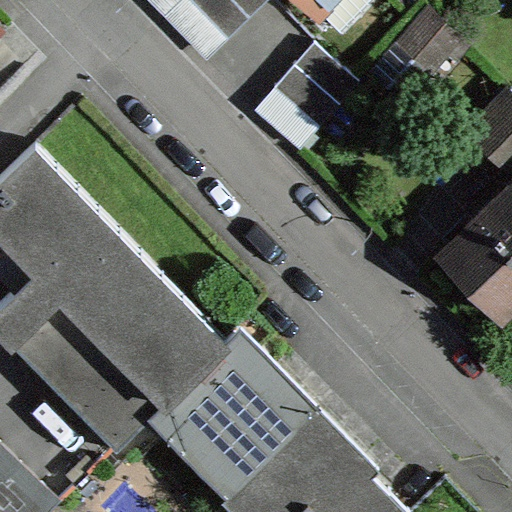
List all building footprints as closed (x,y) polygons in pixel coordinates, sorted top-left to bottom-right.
[(157,0),(168,11),(178,0),(157,0)] [(196,0),(178,0),(168,11),(210,53),(229,34),(196,0)] [(196,0),(229,34),(264,0),(196,0)] [(468,40),(427,4),(372,66),(404,95),(448,45),(456,53),(468,40)] [(316,37),(276,81),(321,121),(361,76),(316,37)] [(276,81),(256,105),(302,143),(321,121),(276,81)] [(511,83),(469,126),(511,169),(511,168),(511,83)] [(149,410),(228,332),(36,138),(0,173),(0,224),(37,263),(0,299),(0,323),(116,442),(149,410)] [(443,250),(501,309),(511,298),(511,183),(443,250)] [(228,332),(149,410),(227,489),(320,399),(242,319),(228,332)] [(320,399),(227,489),(224,492),(243,511),(406,511),(411,508),(372,469),(380,461),(320,399)] [(0,439),(0,511),(48,511),(47,511),(60,498),(0,439)]
